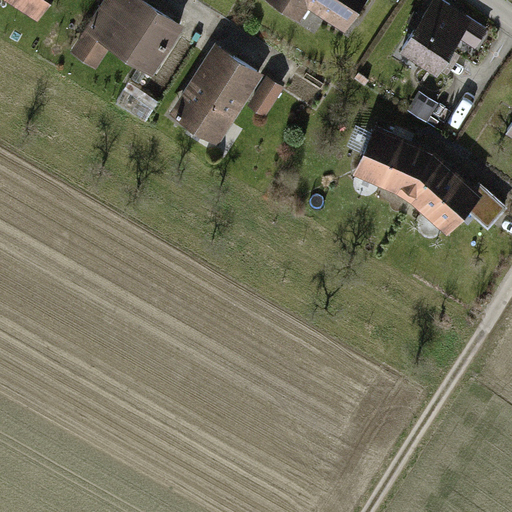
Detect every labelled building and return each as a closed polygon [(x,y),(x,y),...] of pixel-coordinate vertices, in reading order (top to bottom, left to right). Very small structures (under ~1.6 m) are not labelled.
[(9,0),(35,17),(46,0),(9,0)] [(184,21),(151,0),(104,0),(72,52),(97,68),(110,49),(150,75),(184,21)] [(346,28),(364,0),(273,0),(302,17),(309,6),(346,28)] [(474,16),(450,0),(434,0),(401,48),(435,72),(474,16)] [(262,71),(212,40),(171,105),(221,136),(262,71)] [(286,85),(269,75),(251,105),(268,114),(286,85)] [(406,132),(374,121),(354,170),(377,181),(398,191),(419,205),(446,230),(471,208),(494,231),(511,208),(511,207),(485,181),(479,188),(455,165),(433,145),(406,132)]
